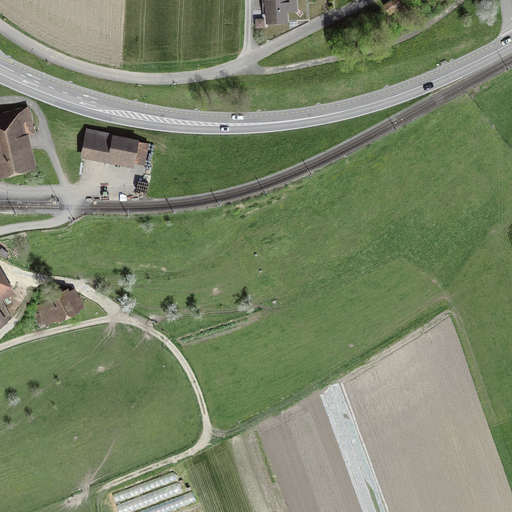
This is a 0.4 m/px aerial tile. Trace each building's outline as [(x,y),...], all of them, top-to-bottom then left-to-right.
[(265,2),(266,23),(286,22),(285,13),(295,12),(295,0),(269,0),(270,2),(265,2)] [(402,5),(398,0),(390,0),(383,5),(390,14),(402,5)] [(25,110),(0,116),(0,139),(23,134),(31,132),(25,110)] [(147,146),(86,133),(81,156),(131,167),(132,162),(143,164),(147,146)] [(23,134),(0,139),(0,175),(32,167),(23,134)] [(0,299),(11,292),(0,273),(0,299)] [(74,289),(38,306),(45,322),(81,305),(74,289)] [(0,327),(8,321),(0,310),(0,327)]
